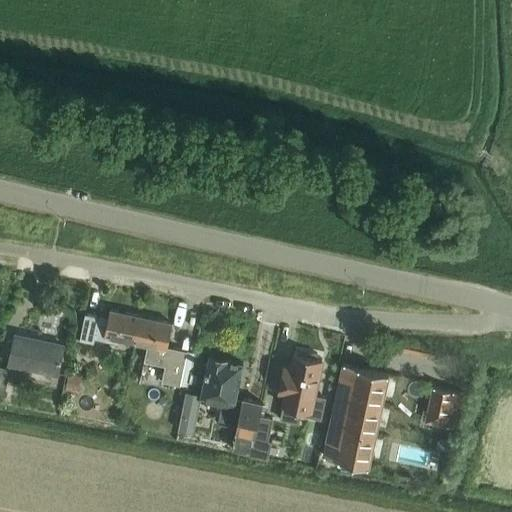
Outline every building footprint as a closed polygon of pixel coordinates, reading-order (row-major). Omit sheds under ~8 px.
[(86,313),(81,339),(95,342),(96,338),(119,342),(119,339),(137,342),(140,328),(142,316),(111,310),(109,318),(86,313)] [(140,328),(137,342),(148,344),(145,361),(166,365),(163,381),(168,382),(182,385),(188,386),(189,383),(191,374),(195,352),(189,350),(174,348),(169,347),(174,322),(142,316),(140,328)] [(59,374),(65,345),(16,335),(10,364),(59,374)] [(283,366),(278,391),(285,392),(282,405),(284,405),(282,418),(299,422),(301,414),(322,418),(327,397),(317,395),(325,359),(292,352),(289,367),(283,366)] [(201,395),(201,397),(223,401),(229,403),(229,404),(223,403),(219,422),(238,426),(236,436),(233,447),(253,451),(255,441),(263,402),(263,401),(245,397),(244,397),(243,402),(237,401),(246,362),(230,359),(220,357),(210,355),(201,394),(201,395)] [(332,417),(324,455),(371,465),(391,373),(344,363),(332,417)] [(0,390),(7,392),(11,368),(0,365),(0,390)] [(69,373),(66,389),(79,392),(83,375),(69,373)] [(434,386),(428,410),(445,414),(443,424),(448,425),(448,424),(460,426),(467,393),(434,386)] [(267,425),(261,449),(311,459),(316,435),(267,425)] [(440,440),(438,448),(456,451),(458,443),(455,440),(444,437),(440,440)] [(380,448),(376,466),(393,470),(396,471),(400,453),(380,448)]
